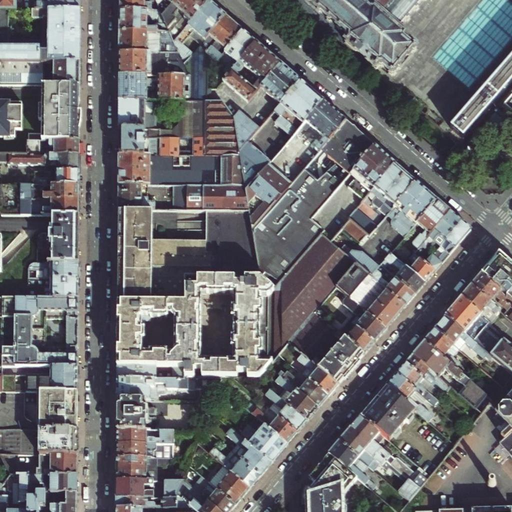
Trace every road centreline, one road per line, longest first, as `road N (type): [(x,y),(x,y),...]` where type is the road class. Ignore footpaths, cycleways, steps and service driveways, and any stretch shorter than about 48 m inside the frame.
road 1 (residential): [(99,0),(95,511)]
road 2 (tertiary): [(258,511),(495,229)]
road 3 (tertiary): [(234,0),(495,229)]
